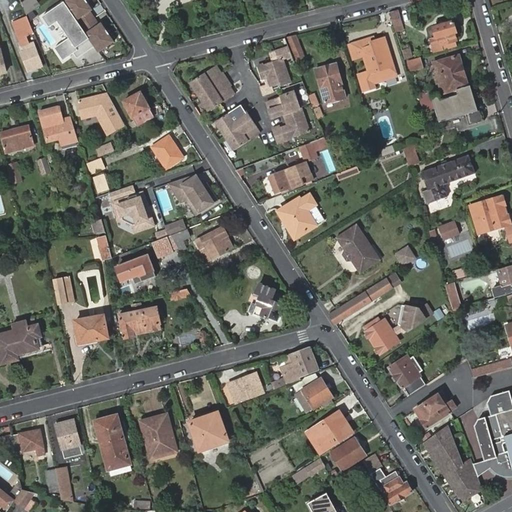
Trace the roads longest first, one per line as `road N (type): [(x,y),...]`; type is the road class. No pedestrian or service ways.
road 1 (residential): [(0,415),(328,329)]
road 2 (residential): [(150,60),(328,329)]
road 3 (residential): [(150,60),(391,0)]
road 4 (residential): [(328,329),(446,511)]
road 5 (residential): [(0,98),(150,60)]
